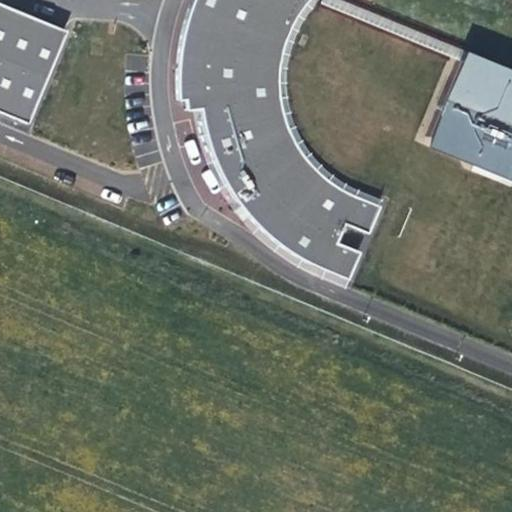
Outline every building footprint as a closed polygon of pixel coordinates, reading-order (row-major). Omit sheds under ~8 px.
[(276,62),(281,43),(284,35),(292,18),(300,6),(304,0),(188,0),(189,0),(182,20),(178,37),(175,54),(174,78),(175,100),(181,99),(187,98),(188,110),(197,108),(202,132),(211,162),(219,177),(229,195),(239,208),(249,219),(271,240),(294,256),(315,267),(349,281),(361,253),(338,244),(346,224),(370,234),(381,207),(346,193),(333,187),(315,172),(302,159),(292,144),(282,123),(280,115),(277,105),(275,87),(275,73),(276,62)] [(511,71),(338,0),(305,0),(455,64),(511,85),(511,71)] [(0,113),(24,123),(62,31),(0,5),(0,113)] [(123,49),(75,29),(36,124),(83,144),(123,49)] [(511,77),(459,56),(419,153),(511,191),(511,77)]
